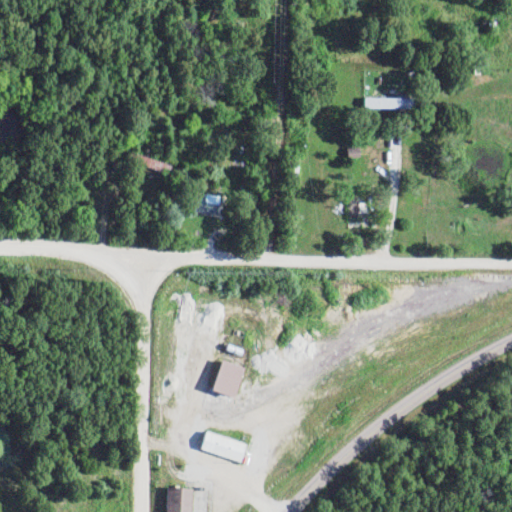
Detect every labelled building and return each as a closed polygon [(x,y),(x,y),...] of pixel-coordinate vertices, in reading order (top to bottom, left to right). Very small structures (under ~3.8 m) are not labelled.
[(363,109),(411,110),(411,100),(363,99),(363,109)] [(217,215),(218,196),(196,195),(195,213),(217,215)] [(346,225),(366,225),(366,205),(347,204),(346,225)] [(231,398),(242,368),(220,360),(209,390),(231,398)] [(244,444),(204,431),(198,449),(238,462),(244,444)] [(163,511),(188,511),(190,488),(165,487),(163,511)]
